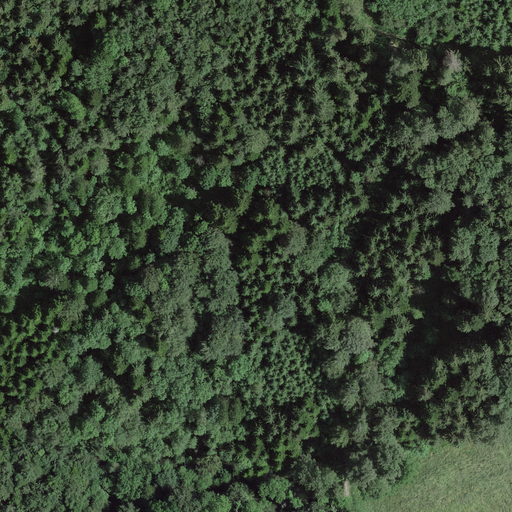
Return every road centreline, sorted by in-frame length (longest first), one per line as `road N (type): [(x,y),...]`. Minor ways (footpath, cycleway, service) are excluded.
road 1 (track): [(304,0),(287,122),(291,208),(325,304),(335,420),(353,480)]
road 2 (track): [(353,480),(511,431)]
road 3 (track): [(511,46),(441,44),(375,29)]
